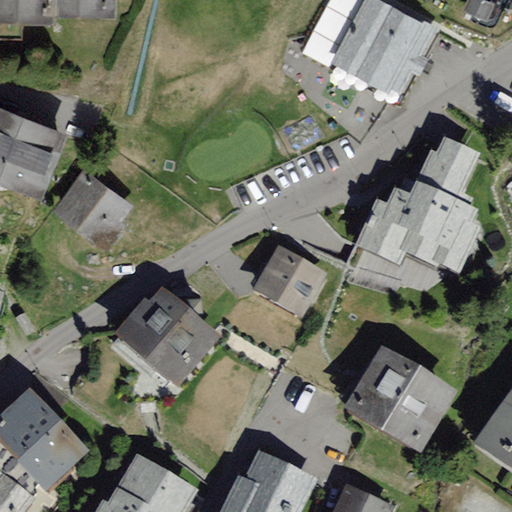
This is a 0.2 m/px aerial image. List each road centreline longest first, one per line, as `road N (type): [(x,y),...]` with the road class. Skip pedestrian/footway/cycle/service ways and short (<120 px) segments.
road 1 (residential): [(0,386),(161,273),(366,158),(511,54)]
road 2 (residential): [(205,511),(249,442),(268,427),(313,445)]
